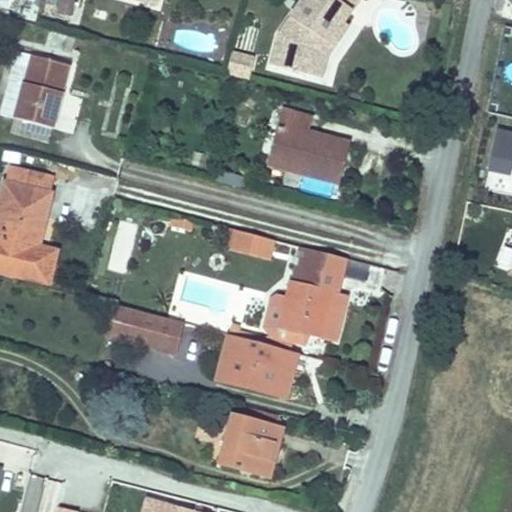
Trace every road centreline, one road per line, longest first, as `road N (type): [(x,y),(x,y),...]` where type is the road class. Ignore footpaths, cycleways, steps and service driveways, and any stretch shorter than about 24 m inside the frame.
road 1 (residential): [(359,511),(384,445),(480,0)]
road 2 (unknown): [(426,253),(120,174),(60,136)]
